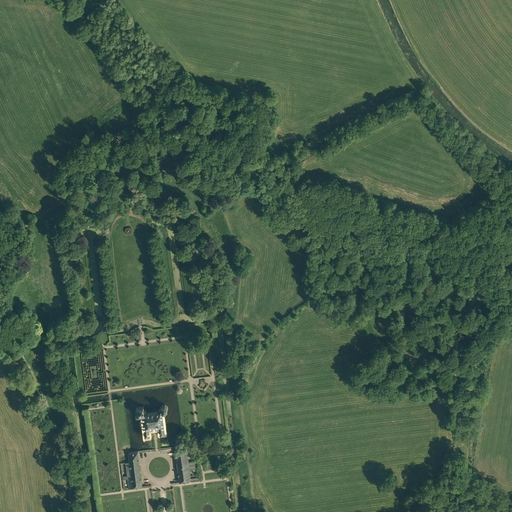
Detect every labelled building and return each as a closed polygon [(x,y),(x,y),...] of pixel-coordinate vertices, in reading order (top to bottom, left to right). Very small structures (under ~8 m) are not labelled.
[(165,434),(163,412),(166,412),(168,410),(167,407),(165,405),(162,405),(160,408),(159,408),(158,408),(158,409),(158,412),(147,413),(147,411),(147,410),(146,409),(146,408),(145,408),(144,408),(144,407),(136,408),(137,415),(143,415),(143,420),(144,420),(145,436),(150,435),(149,428),(160,427),(161,434),(165,434)] [(178,470),(190,470),(186,446),(175,447),(175,448),(178,470)] [(130,463),(139,462),(138,453),(138,451),(129,453),(130,463)] [(130,463),(131,475),(141,474),(139,462),(130,463)] [(178,470),(180,482),(191,481),(190,470),(178,470)] [(127,479),(129,488),(142,486),(141,474),(131,475),(123,476),(124,479),(127,479)]
